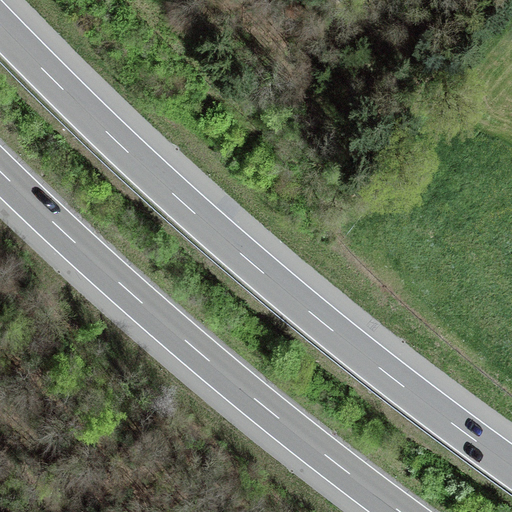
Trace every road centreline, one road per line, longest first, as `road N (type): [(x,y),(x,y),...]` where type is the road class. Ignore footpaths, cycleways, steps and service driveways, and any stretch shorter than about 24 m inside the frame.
road 1 (motorway): [(511,467),(254,265),(0,26)]
road 2 (motorway): [(0,171),(190,344),(400,511)]
